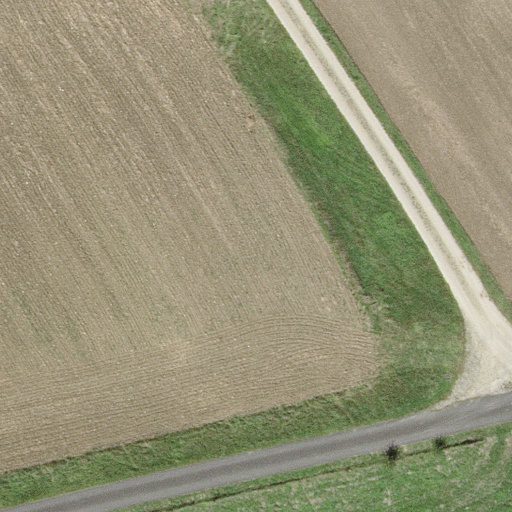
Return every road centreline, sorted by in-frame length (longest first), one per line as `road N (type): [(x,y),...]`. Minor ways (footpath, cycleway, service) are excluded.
road 1 (track): [(65,511),(511,401)]
road 2 (track): [(511,381),(468,290),(277,0)]
